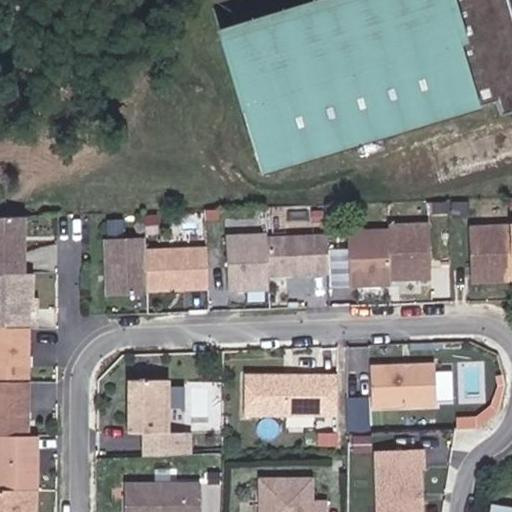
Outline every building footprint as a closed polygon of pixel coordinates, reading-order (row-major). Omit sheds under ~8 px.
[(511,112),(511,8),(509,0),(313,0),(219,29),(264,178),(504,106),(506,114),(511,112)] [(0,216),(0,275),(24,275),(25,217),(0,216)] [(387,228),(388,282),(429,282),(429,223),(387,223),(387,228)] [(511,279),(511,224),(503,225),(506,280),(511,279)] [(506,280),(503,225),(462,227),(465,281),(506,280)] [(387,228),(346,229),(346,286),(388,285),(388,282),(387,228)] [(267,233),(223,235),(225,294),(269,292),(269,278),(268,237),(267,233)] [(268,237),(269,278),(326,277),(325,236),(268,237)] [(143,238),(100,239),(102,295),(145,293),(144,249),(143,238)] [(144,249),(145,293),(207,291),(206,248),(144,249)] [(0,275),(0,329),(30,330),(37,330),(38,300),(34,300),(34,276),(24,275),(0,275)] [(30,330),(0,329),(0,383),(29,383),(30,330)] [(433,405),(431,364),(367,366),(369,407),(433,405)] [(437,369),(435,395),(451,396),(453,370),(437,369)] [(336,372),(242,374),(242,419),(337,418),(336,372)] [(166,432),(166,380),(126,380),(126,432),(166,432)] [(57,382),(33,381),(32,412),(57,412),(57,382)] [(170,381),(170,428),(218,429),(218,381),(170,381)] [(29,383),(0,383),(0,435),(28,436),(29,383)] [(36,489),(36,436),(28,436),(0,435),(0,489),(35,489),(36,489)] [(416,493),(415,467),(419,467),(418,449),(371,451),(373,511),(416,511),(416,502),(412,498),(412,493),(416,493)] [(313,478),(257,478),(257,511),(328,511),(328,501),(313,501),(313,478)] [(0,511),(35,511),(35,489),(0,489),(0,511)] [(198,511),(199,489),(123,489),(123,511),(198,511)]
